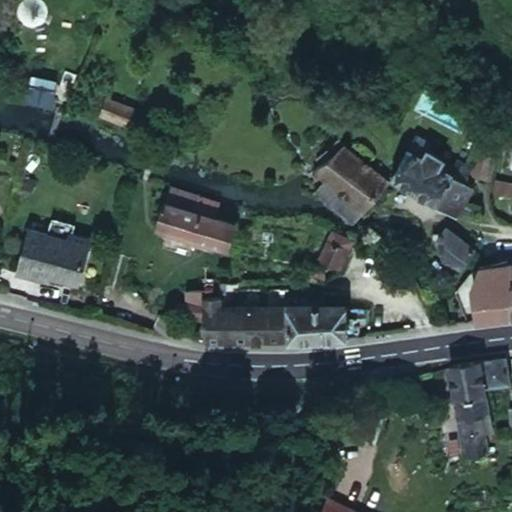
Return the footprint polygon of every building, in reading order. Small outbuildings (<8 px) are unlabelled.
[(423,92),(415,112),(459,128),(466,109),(423,92)] [(132,114),(100,102),(94,120),(126,132),(132,114)] [(382,184),(326,141),(319,149),(315,155),(310,160),(305,166),(303,170),(359,214),(382,184)] [(461,181),(464,169),(448,159),(443,169),(432,164),(438,156),(422,147),(416,156),(405,148),(386,177),(448,215),(467,183),(461,181)] [(168,184),(165,194),(232,217),(235,208),(168,184)] [(159,204),(150,232),(220,257),(229,228),(159,204)] [(471,250),(442,222),(431,239),(444,260),(456,270),(471,250)] [(340,237),(321,227),(304,256),(324,264),(340,237)] [(79,247),(23,233),(11,280),(27,283),(27,277),(70,287),(79,247)] [(511,260),(504,262),(503,273),(507,318),(511,318),(511,260)] [(507,318),(503,273),(475,274),(481,320),(493,320),(507,318)] [(216,301),(197,302),(200,343),(288,341),(285,312),(216,314),(216,301)] [(341,310),(285,312),(288,341),(320,340),(341,339),(341,310)] [(453,365),(445,368),(450,399),(480,394),(480,390),(502,388),(498,361),(453,365)] [(450,399),(459,459),(482,455),(480,435),(484,434),(480,394),(450,399)]
